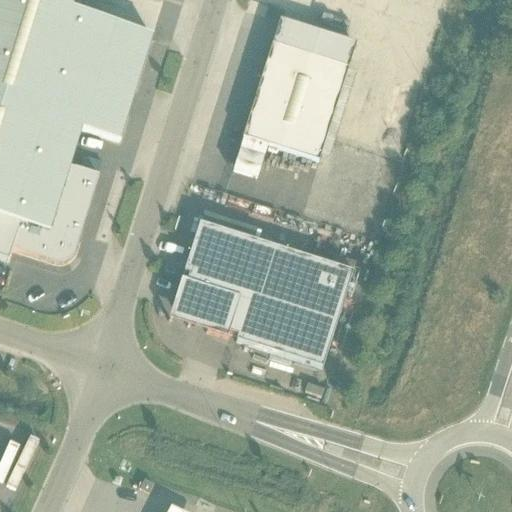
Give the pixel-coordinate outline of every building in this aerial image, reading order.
[(0,0),(0,262),(7,265),(11,254),(46,265),(47,261),(58,265),(60,258),(64,259),(66,253),(62,252),(65,243),(76,247),(81,232),(79,232),(86,209),(88,209),(97,180),(68,171),(79,133),(118,145),(151,39),(54,9),(56,0),(0,0)] [(234,165),(231,175),(254,182),(257,172),(264,149),(317,166),(347,72),(355,48),(278,24),(270,48),(234,165)] [(175,312),(178,322),(206,331),(204,335),(226,342),(228,337),(236,340),(234,345),(321,372),(352,275),(198,227),(182,276),(188,277),(185,285),(180,283),(173,305),(177,307),(175,312)] [(153,488),(142,483),(138,492),(148,497),(153,488)] [(167,511),(192,511),(172,502),(167,511)]
